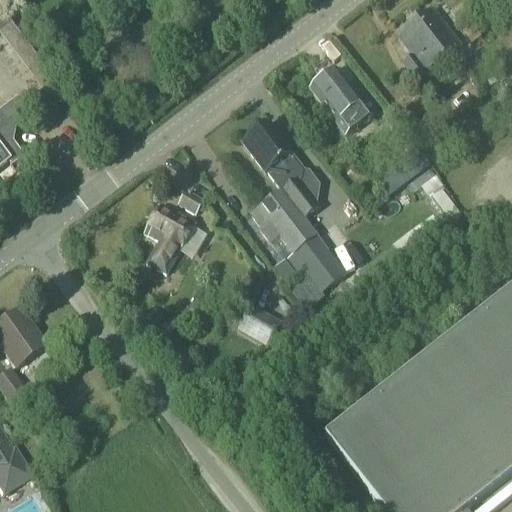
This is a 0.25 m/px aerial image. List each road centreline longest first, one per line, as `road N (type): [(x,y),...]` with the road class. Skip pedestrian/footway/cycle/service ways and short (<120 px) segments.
road 1 (tertiary): [(36,237),(346,0)]
road 2 (unclassified): [(252,511),(36,237)]
